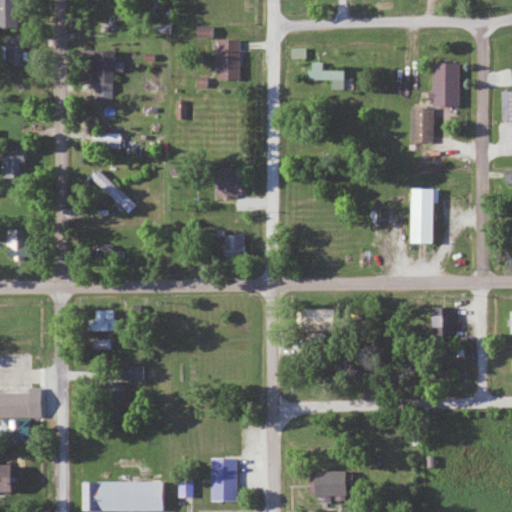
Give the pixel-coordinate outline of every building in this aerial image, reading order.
[(16,0),(0,0),(0,29),(17,30),(16,0)] [(94,17),(94,33),(116,33),(116,17),(94,17)] [(5,38),(5,62),(20,62),(20,39),(5,38)] [(237,40),(214,40),(214,81),(237,81),(237,40)] [(110,99),(110,49),(88,49),(88,99),(110,99)] [(320,70),(320,62),(307,62),(307,81),(329,81),(329,91),(343,91),(343,70),(320,70)] [(458,107),(458,62),(430,62),(430,107),(409,107),(409,142),(431,142),(431,107),(458,107)] [(499,121),(511,121),(511,91),(499,91),(499,121)] [(0,151),(0,178),(25,179),(25,151),(0,151)] [(214,198),(237,198),(237,168),(214,168),(214,198)] [(406,243),(433,243),(434,188),(407,188),(406,243)] [(223,236),(224,256),(245,255),(244,235),(223,236)] [(106,246),(94,246),(94,258),(106,258),(106,246)] [(436,317),(427,317),(427,327),(437,327),(437,336),(451,336),(451,307),(436,307),(436,317)] [(114,331),(114,310),(94,310),(94,320),(86,320),(86,331),(114,331)] [(451,366),(419,366),(419,384),(451,384),(451,366)] [(123,406),(123,381),(102,381),(102,406),(123,406)] [(27,395),(0,394),(0,418),(28,418),(27,395)] [(0,442),(28,443),(28,421),(0,421),(0,442)] [(234,459),(209,459),(209,502),(234,502),(234,459)] [(310,470),(339,469),(340,492),(345,492),(345,501),(330,501),(314,502),(314,493),(310,493),(310,470)] [(81,511),(163,511),(163,482),(81,482),(81,511)]
